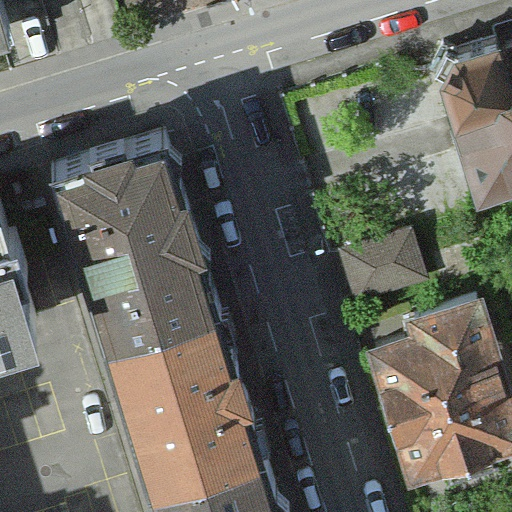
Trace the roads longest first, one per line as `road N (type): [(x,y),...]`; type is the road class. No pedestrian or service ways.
road 1 (residential): [(367,511),(211,51)]
road 2 (residential): [(211,51),(0,119)]
road 3 (residential): [(384,0),(211,51)]
